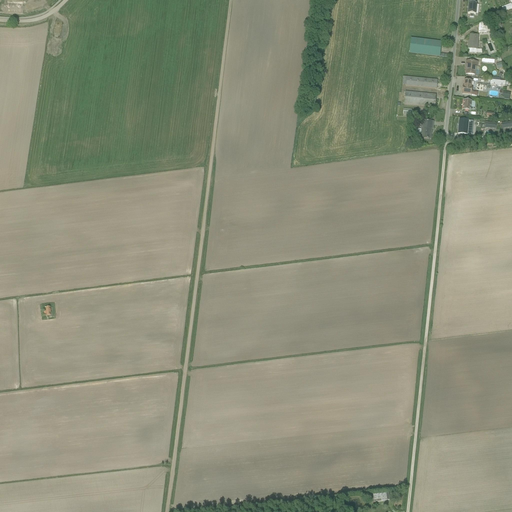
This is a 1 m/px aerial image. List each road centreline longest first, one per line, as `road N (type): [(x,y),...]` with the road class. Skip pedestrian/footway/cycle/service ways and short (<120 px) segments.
road 1 (track): [(230,0),(166,511)]
road 2 (track): [(406,511),(444,140)]
road 3 (residential): [(444,140),(458,0)]
